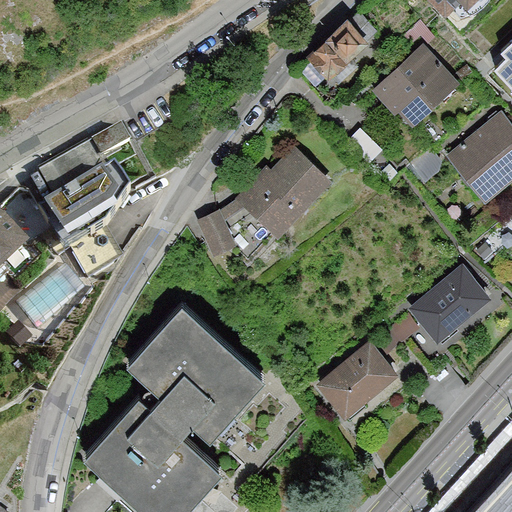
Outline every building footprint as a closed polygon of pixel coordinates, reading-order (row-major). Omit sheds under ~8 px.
[(431,0),(462,28),(488,0),(431,0)] [(308,48),(329,71),(370,34),(349,11),(308,48)] [(422,40),(375,82),(412,122),(458,80),(422,40)] [(511,49),(500,62),(511,76),(511,49)] [(511,173),(511,120),(500,107),(450,150),(488,194),(511,173)] [(120,120),(28,171),(70,245),(106,224),(129,188),(117,167),(139,154),(120,120)] [(292,139),(237,193),(247,203),(277,233),(332,179),(292,139)] [(247,203),(237,193),(222,207),(197,214),(213,254),(238,242),(226,219),(247,203)] [(0,211),(0,272),(29,241),(0,211)] [(495,297),(464,263),(411,311),(442,345),(495,297)] [(189,303),(135,362),(216,436),(270,378),(189,303)] [(404,371),(374,337),(320,385),(351,419),(404,371)] [(188,511),(225,472),(141,398),(84,463),(140,511),(188,511)] [(511,511),(511,471),(476,511),(511,511)]
